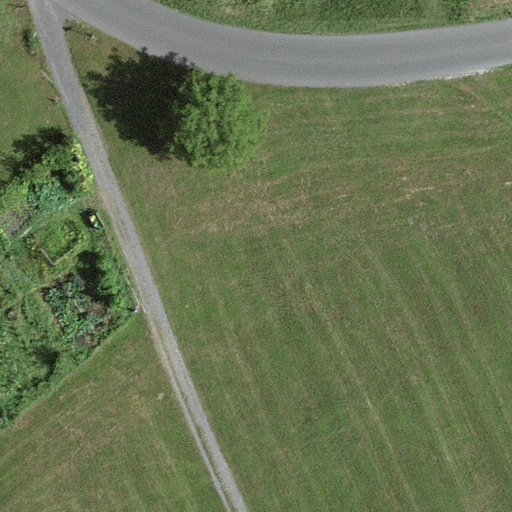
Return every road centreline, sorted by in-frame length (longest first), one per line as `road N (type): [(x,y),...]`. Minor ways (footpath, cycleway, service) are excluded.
road 1 (track): [(39,0),(128,245),(239,511)]
road 2 (unclassified): [(511,36),(414,53),(254,51),(149,25),(103,0)]
